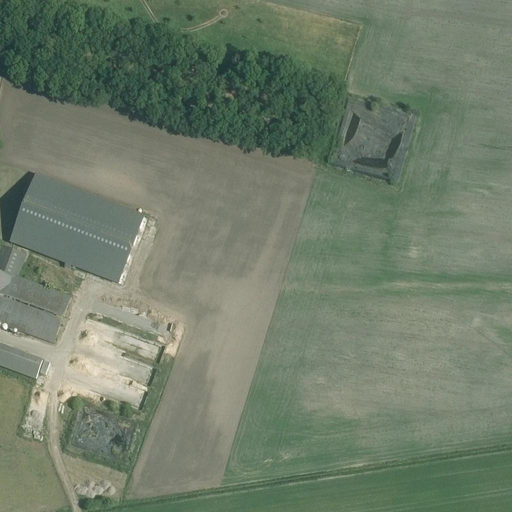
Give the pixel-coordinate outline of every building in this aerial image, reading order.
[(136,152),(138,144),(129,141),(127,150),(136,152)] [(144,217),(36,176),(10,243),(119,285),(144,217)] [(19,279),(27,257),(0,246),(0,324),(54,345),(71,298),(19,279)] [(130,316),(126,324),(135,329),(140,321),(130,316)] [(0,367),(36,381),(43,362),(0,345),(0,367)] [(69,407),(60,406),(59,414),(68,415),(69,407)]
